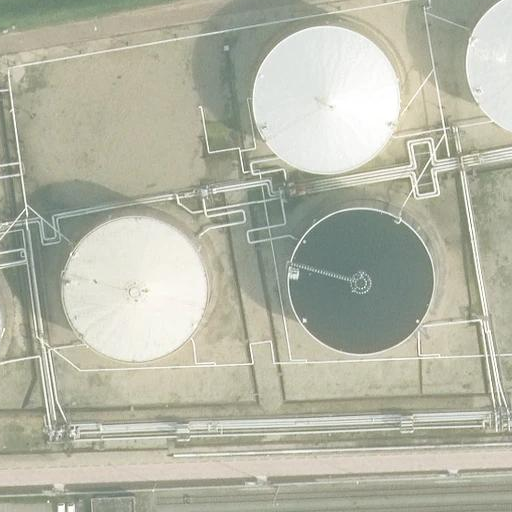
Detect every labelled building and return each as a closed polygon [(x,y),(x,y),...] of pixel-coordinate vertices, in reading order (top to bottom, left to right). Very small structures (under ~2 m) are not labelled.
[(511,0),(486,0),(480,7),(474,17),(470,28),(467,39),(466,50),(467,62),(470,73),(474,84),(480,94),(488,102),(496,110),(506,116),(511,118),(511,0)] [(267,130),(295,154),(332,161),(367,151),(394,126),(406,91),(400,54),(378,24),(345,8),(308,10),(275,28),(255,59),(252,96),(267,130)] [(300,313),(329,337),(365,344),(401,334),(428,309),(440,274),(434,237),(412,207),(378,191),(341,193),(309,211),(289,242),(286,279),(300,313)] [(75,324),(104,348),(140,355),(176,345),(203,320),(215,285),(209,248),(187,218),(153,202),(116,204),(84,222),(64,253),(61,290),(75,324)] [(0,347),(10,318),(4,281),(0,275),(0,347)] [(136,511),(135,495),(92,497),(92,511),(136,511)]
